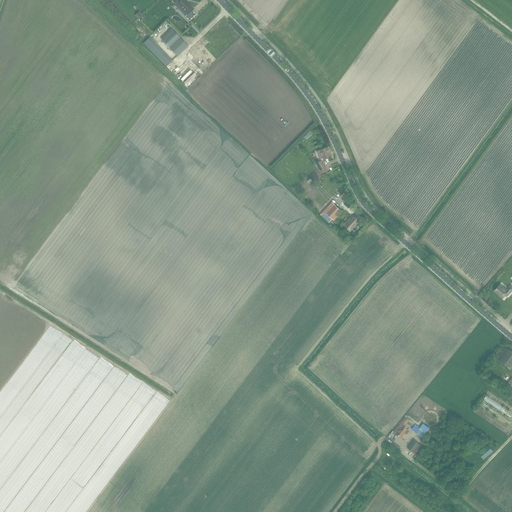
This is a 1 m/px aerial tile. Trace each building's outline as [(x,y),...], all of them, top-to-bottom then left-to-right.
[(179,0),(174,0),(173,1),(174,3),(175,4),(177,5),(176,6),(182,12),(183,10),(187,14),(185,17),(189,21),(195,16),(191,12),(194,9),(187,2),(187,3),(183,0),(181,0),(180,1),(179,0)] [(188,45),(172,30),(162,40),(177,56),(188,45)] [(172,61),(150,37),(143,43),(166,67),(172,61)] [(332,156),(328,147),(317,152),(320,159),(323,158),(324,159),(332,156)] [(327,171),(325,167),(321,160),(316,163),(322,174),(327,171)] [(326,219),(330,222),(332,219),(334,221),(342,212),(332,202),(324,211),(329,216),(326,219)] [(353,215),(343,225),(350,231),(362,218),(357,213),(354,217),(353,215)] [(506,291),(500,285),(494,291),(503,298),(505,295),(507,297),(511,290),(511,287),(510,286),(506,291)] [(511,352),(508,349),(508,350),(504,346),(495,357),(509,368),(511,364),(511,352)] [(511,384),(511,378),(505,373),(502,377),(511,384)] [(511,417),(485,400),(483,404),(511,422),(511,417)] [(511,432),(477,411),(474,415),(509,436),(511,432)] [(408,430),(404,426),(406,423),(411,427),(413,424),(405,418),(394,432),(396,433),(401,437),(405,433),(406,434),(407,434),(409,432),(408,430)] [(419,430),(416,433),(423,438),(426,435),(419,430)] [(408,448),(412,452),(419,444),(414,440),(408,448)] [(479,453),(483,458),(484,459),(493,452),(488,446),(479,453)]
